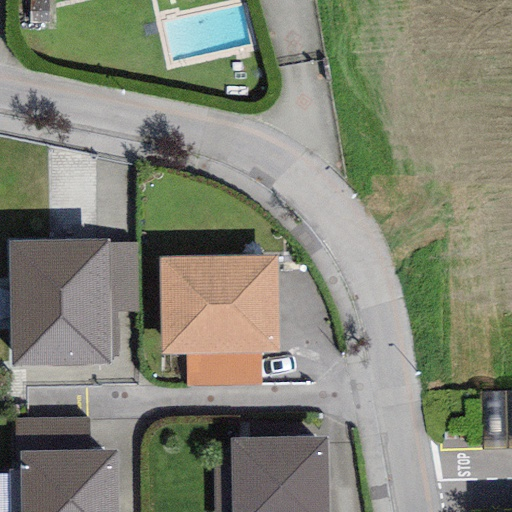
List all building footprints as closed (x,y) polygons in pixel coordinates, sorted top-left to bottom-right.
[(109,239),(8,241),(11,368),(111,366),(110,313),(109,244),(109,239)] [(109,244),(110,313),(138,312),(136,244),(109,244)] [(276,256),(159,258),(160,354),(186,353),(260,352),(277,352),(276,256)] [(260,386),(260,352),(186,353),(186,387),(260,386)] [(15,452),(18,452),(88,450),(88,418),(14,420),(15,452)] [(328,511),(326,437),(229,439),(229,451),(213,451),(214,511),(328,511)] [(88,450),(18,452),(19,511),(118,511),(117,450),(88,450)]
